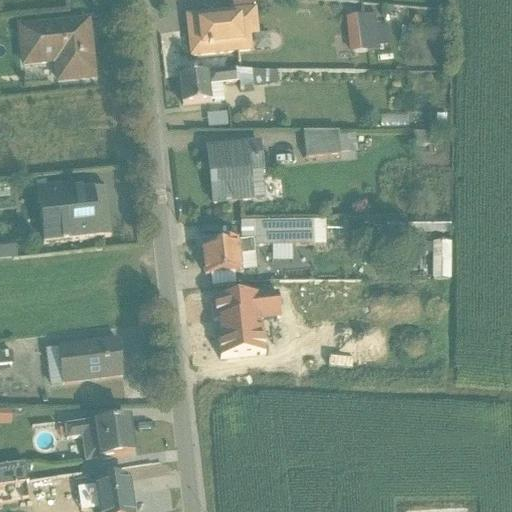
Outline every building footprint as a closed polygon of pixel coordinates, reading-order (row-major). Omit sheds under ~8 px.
[(256,52),(253,7),(183,12),(187,57),(256,52)] [(51,81),(94,78),(89,16),(12,22),(16,69),(50,67),(51,81)] [(379,67),(378,22),(363,23),(365,68),(379,67)] [(411,23),(381,22),(379,68),(409,69),(411,23)] [(236,100),(235,72),(176,76),(178,104),(236,100)] [(442,116),(443,131),(462,131),(461,116),(442,116)] [(320,161),(356,160),(356,136),(320,137),(320,161)] [(210,202),(261,198),(256,140),(206,144),(210,202)] [(40,243),(106,237),(102,187),(36,193),(40,243)] [(203,277),(255,269),(251,241),(199,248),(203,277)] [(445,246),(446,285),(466,285),(465,246),(445,246)] [(206,337),(247,332),(244,301),(202,306),(206,337)] [(59,385),(118,379),(114,341),(54,347),(59,385)] [(25,357),(0,357),(0,375),(26,374),(25,357)] [(2,427),(24,428),(25,416),(3,415),(2,427)] [(95,460),(132,455),(127,418),(90,423),(95,460)] [(143,481),(179,477),(178,466),(155,468),(156,474),(142,476),(143,481)] [(0,495),(33,491),(29,468),(0,472),(0,495)] [(95,511),(130,511),(125,477),(91,483),(95,511)]
